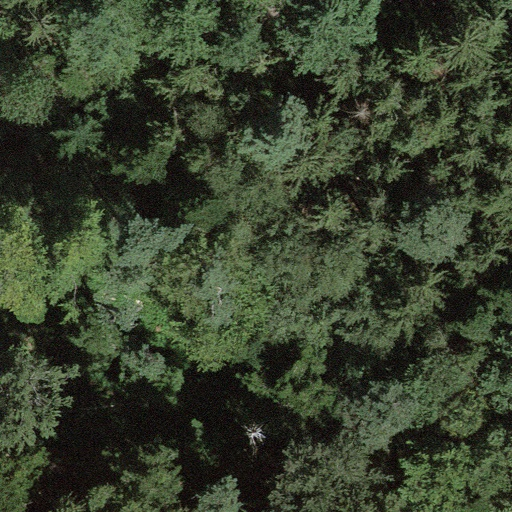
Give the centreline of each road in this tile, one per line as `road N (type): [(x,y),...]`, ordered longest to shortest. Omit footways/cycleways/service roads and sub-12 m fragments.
road 1 (track): [(288,0),(163,55),(96,99),(0,189)]
road 2 (track): [(0,391),(113,511)]
